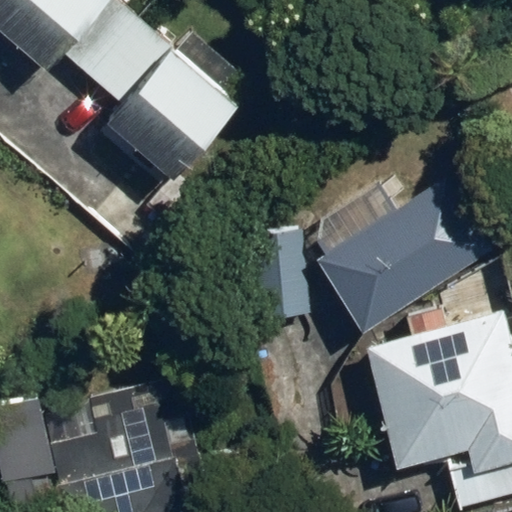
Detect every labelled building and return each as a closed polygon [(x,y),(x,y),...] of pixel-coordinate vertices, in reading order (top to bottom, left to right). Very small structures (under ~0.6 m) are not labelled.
[(0,0),(0,41),(30,72),(102,0),(0,0)] [(187,24),(92,122),(156,184),(251,86),(187,24)] [(452,182),(315,257),(353,327),(490,253),(452,182)] [(305,222),(251,223),(252,316),(307,315),(305,222)] [(511,318),(511,314),(354,350),(385,471),(446,456),(457,499),(511,485),(511,318)] [(183,370),(58,394),(69,481),(47,484),(50,511),(180,511),(180,503),(199,500),(183,370)] [(38,407),(0,407),(0,482),(37,483),(38,407)]
